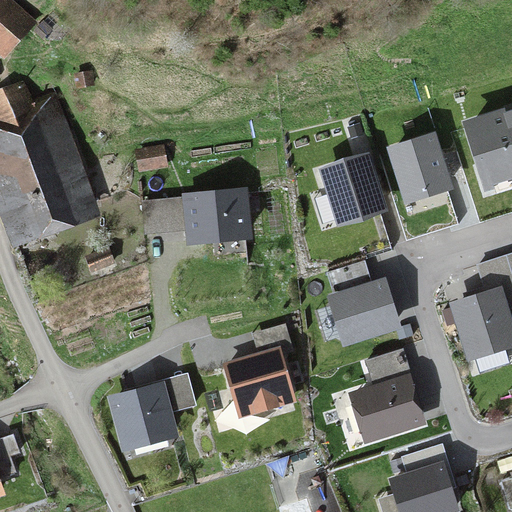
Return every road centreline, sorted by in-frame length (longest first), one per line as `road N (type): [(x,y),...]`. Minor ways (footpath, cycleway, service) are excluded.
road 1 (residential): [(0,283),(116,511)]
road 2 (residential): [(511,431),(483,441),(408,257)]
